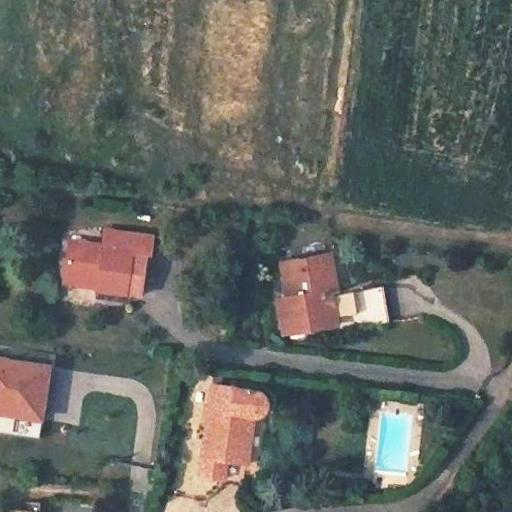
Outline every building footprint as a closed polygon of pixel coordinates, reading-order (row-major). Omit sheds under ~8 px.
[(151,236),(104,229),(103,244),(70,240),(66,274),(98,278),(97,286),(97,289),(138,295),(143,254),(148,255),(151,236)] [(329,254),(281,261),(284,278),(295,275),(299,295),(286,296),(288,304),(278,305),(281,324),(308,319),(310,328),(335,324),(330,294),(329,290),(335,290),(334,288),(329,254)] [(65,281),(97,286),(98,278),(66,274),(65,281)] [(382,286),(330,294),(335,324),(336,331),(388,322),(382,286)] [(286,296),(277,298),(278,305),(288,304),(286,296)] [(308,319),(281,324),(283,332),(310,328),(308,319)] [(4,360),(3,369),(0,368),(0,412),(35,417),(35,416),(42,365),(4,360)] [(42,365),(35,416),(43,417),(49,366),(42,365)] [(257,392),(212,385),(200,473),(223,476),(222,481),(243,484),(253,410),(256,410),(260,408),(262,406),(264,402),(264,399),(262,395),(260,393),(257,392)] [(3,417),(4,428),(26,428),(26,416),(3,417)]
